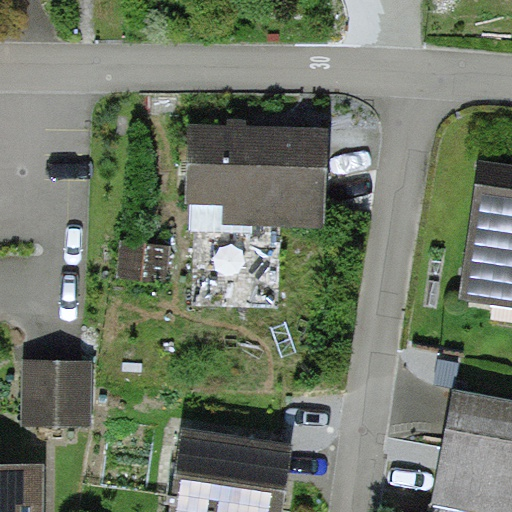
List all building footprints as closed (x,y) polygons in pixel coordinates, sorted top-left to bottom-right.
[(319,133),(185,126),(181,220),(315,227),(319,133)] [(511,164),(472,159),(451,307),(511,316),(511,164)] [(88,360),(15,360),(15,425),(88,425),(88,360)] [(511,511),(511,404),(441,395),(425,504),(487,511),(511,511)] [(271,511),(280,442),(170,427),(158,511),(271,511)] [(33,511),(34,467),(0,466),(0,511),(33,511)]
